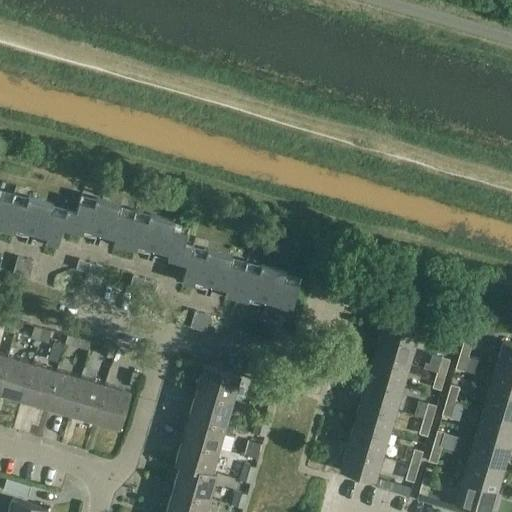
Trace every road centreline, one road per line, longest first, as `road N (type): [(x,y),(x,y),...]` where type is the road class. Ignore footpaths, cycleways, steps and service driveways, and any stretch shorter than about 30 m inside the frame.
road 1 (residential): [(315,295),(294,368),(229,339),(201,345),(164,334)]
road 2 (residential): [(103,481),(127,462),(164,334)]
